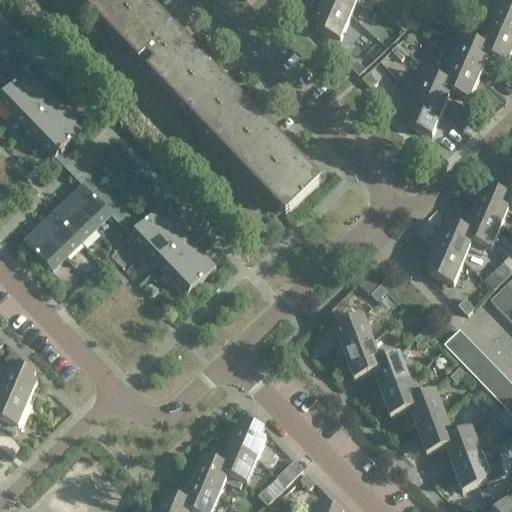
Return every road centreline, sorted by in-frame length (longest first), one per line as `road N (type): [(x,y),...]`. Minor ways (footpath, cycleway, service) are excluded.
road 1 (residential): [(383,208),(371,182),(232,35)]
road 2 (residential): [(235,359),(383,208)]
road 3 (residential): [(368,511),(235,359)]
road 4 (unknown): [(365,229),(511,358)]
road 5 (residential): [(115,395),(0,274)]
road 6 (residential): [(0,507),(115,395)]
road 7 (residential): [(383,208),(420,205),(451,186),(511,127)]
road 8 (residential): [(115,395),(157,418),(235,359)]
